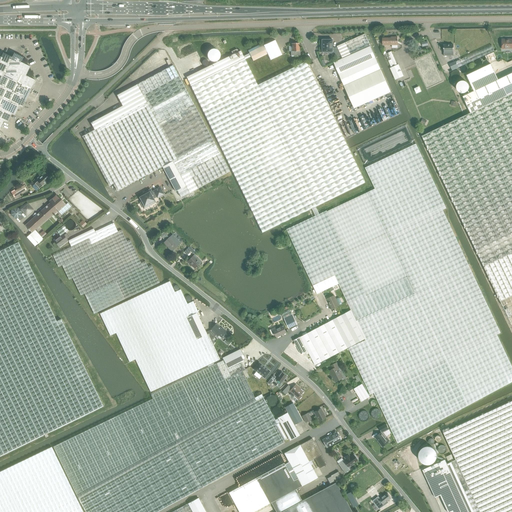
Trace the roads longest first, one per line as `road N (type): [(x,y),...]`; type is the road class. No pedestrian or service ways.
road 1 (unclassified): [(511,19),(166,27),(137,35),(104,75),(75,71)]
road 2 (unclassified): [(339,417),(313,384),(155,256),(133,222),(74,177)]
road 3 (primary): [(251,13),(511,9)]
road 4 (unclassified): [(162,511),(339,417)]
road 5 (primary): [(251,13),(82,8)]
road 6 (primary): [(83,20),(251,13)]
road 7 (unclassified): [(41,149),(159,40)]
road 8 (unclassified): [(417,511),(339,417)]
